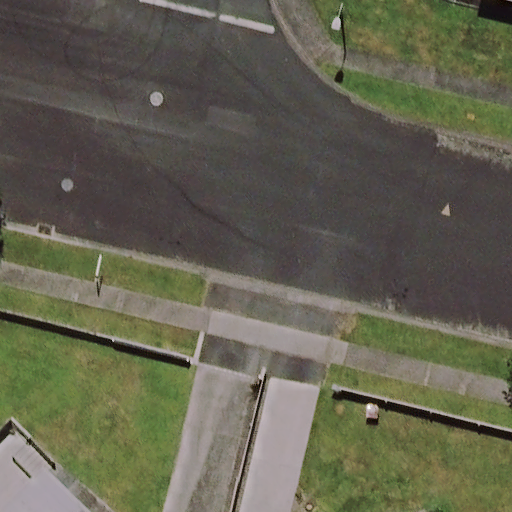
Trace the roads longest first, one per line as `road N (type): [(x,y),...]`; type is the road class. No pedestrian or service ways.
road 1 (residential): [(511,234),(109,132)]
road 2 (residential): [(109,132),(140,0)]
